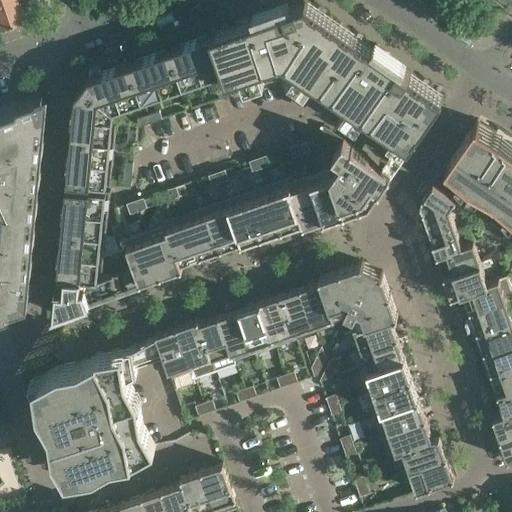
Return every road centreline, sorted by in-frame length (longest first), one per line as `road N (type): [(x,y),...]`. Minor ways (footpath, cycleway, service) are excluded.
road 1 (residential): [(485,480),(405,249),(380,227),(484,69)]
road 2 (residential): [(257,511),(229,431),(231,413),(285,395),(296,404),(332,511)]
road 3 (residential): [(484,69),(383,0)]
